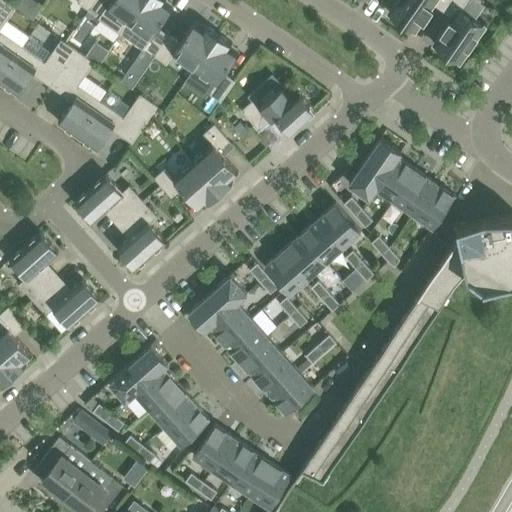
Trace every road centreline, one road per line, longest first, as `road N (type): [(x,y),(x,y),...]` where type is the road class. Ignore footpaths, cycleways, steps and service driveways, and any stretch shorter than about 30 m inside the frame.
road 1 (residential): [(134,298),(366,101)]
road 2 (residential): [(294,458),(134,298)]
road 3 (residential): [(0,426),(134,298)]
road 4 (residential): [(220,0),(366,101)]
road 5 (residential): [(43,205),(85,169),(0,107)]
road 6 (residential): [(134,298),(43,205)]
road 7 (residential): [(391,82),(396,72),(388,54),(310,0)]
